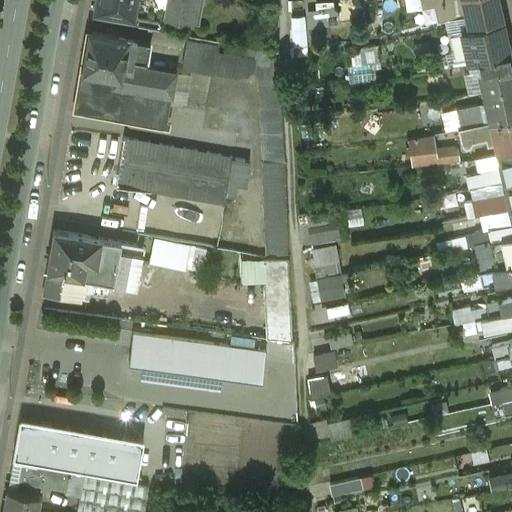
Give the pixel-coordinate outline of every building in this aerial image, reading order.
[(134,0),(94,0),(93,8),(132,15),(134,0)] [(165,0),(163,14),(196,21),(199,0),(165,0)] [(339,23),(338,0),(319,0),(305,1),(306,25),(339,23)] [(463,0),(446,0),(434,3),(438,20),(461,15),(460,10),(466,9),(463,0)] [(496,0),(463,0),(466,9),(470,27),(501,20),(496,0)] [(501,20),(470,27),(476,59),(508,51),(501,20)] [(126,37),(89,30),(82,69),(115,76),(119,76),(122,61),(131,62),(135,39),(126,37)] [(380,76),(378,44),(349,45),(350,77),(380,76)] [(279,52),(256,48),(254,58),(215,52),(211,74),(222,76),(236,77),(245,77),(250,72),(257,81),(259,110),(261,157),(284,162),(279,52)] [(476,59),(477,63),(483,90),(511,83),(511,70),(508,51),(476,59)] [(476,59),(439,67),(441,80),(472,73),(470,64),(477,63),(476,59)] [(131,62),(122,61),(119,76),(115,76),(113,84),(127,86),(170,94),(175,70),(131,62)] [(115,76),(82,69),(75,107),(122,115),(127,86),(113,84),(115,76)] [(511,83),(483,90),(490,121),(490,122),(491,122),(511,116),(511,83)] [(170,94),(127,86),(122,115),(165,123),(170,94)] [(511,116),(491,122),(497,152),(511,149),(511,116)] [(490,121),(457,128),(460,144),(465,148),(470,147),(472,143),(485,140),(486,146),(495,144),(497,152),(491,122),(490,122),(490,121)] [(407,136),(409,164),(460,161),(459,143),(434,144),(434,134),(407,136)] [(147,141),(124,137),(124,136),(115,185),(140,190),(144,165),(147,141)] [(232,156),(147,141),(144,165),(228,180),(232,157),(232,156)] [(511,149),(497,152),(501,168),(503,180),(511,178),(511,149)] [(249,160),(232,157),(228,180),(225,194),(233,195),(235,183),(246,185),(249,160)] [(228,180),(144,165),(140,188),(224,203),(225,194),(228,180)] [(501,168),(481,173),(483,184),(503,180),(501,168)] [(511,178),(503,180),(506,191),(509,207),(511,206),(511,178)] [(503,180),(483,184),(486,195),(506,191),(503,180)] [(311,241),(336,236),(333,221),(308,226),(311,241)] [(511,222),(494,227),(496,239),(511,235),(511,222)] [(137,244),(53,230),(46,270),(89,277),(89,278),(131,285),(137,244)] [(155,235),(149,261),(190,270),(196,243),(155,235)] [(511,235),(496,239),(490,240),(496,268),(511,264),(511,235)] [(313,246),(315,264),(327,263),(328,271),(342,270),(339,243),(313,246)] [(293,337),(294,256),(265,256),(264,337),(293,337)] [(511,264),(496,268),(480,272),(483,285),(511,278),(511,264)] [(89,277),(46,270),(46,271),(47,271),(43,293),(44,294),(45,293),(77,299),(77,297),(86,298),(89,278),(89,277)] [(319,275),(321,298),(344,297),(343,273),(319,275)] [(511,294),(485,301),(488,314),(511,309),(511,294)] [(511,309),(488,314),(491,328),(511,323),(511,309)] [(265,350),(132,331),(128,361),(261,378),(265,350)] [(330,336),(331,347),(354,344),(352,333),(330,336)] [(230,343),(250,344),(251,335),(231,334),(230,343)] [(511,352),(510,342),(496,345),(498,357),(511,353),(511,352)] [(316,368),(337,367),(336,351),(315,352),(316,368)] [(511,353),(498,357),(500,366),(511,363),(511,353)] [(332,393),(327,372),(309,376),(313,397),(332,393)] [(511,385),(499,388),(501,400),(511,397),(511,385)] [(511,397),(501,400),(505,414),(511,412),(511,397)] [(142,440),(20,418),(13,457),(136,479),(142,440)] [(331,436),(357,433),(355,418),(329,421),(331,436)] [(81,473),(64,470),(61,487),(78,490),(81,473)] [(146,511),(151,485),(81,473),(78,490),(82,491),(78,511),(146,511)] [(330,482),(332,495),(374,486),(371,473),(330,482)] [(36,511),(39,495),(7,490),(3,511),(36,511)]
